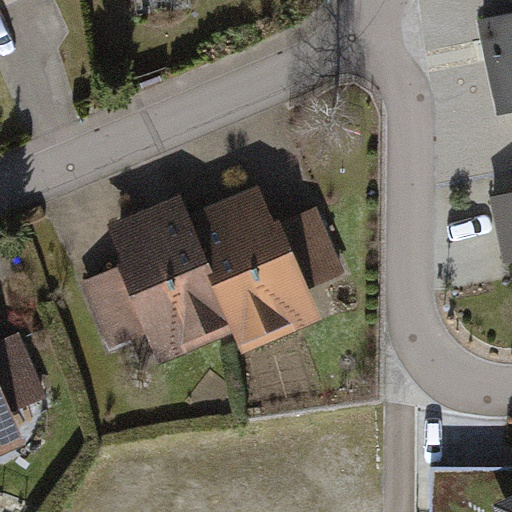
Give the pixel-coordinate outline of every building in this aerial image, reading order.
[(502,121),(511,119),(511,14),(490,18),(502,121)] [(208,271),(232,330),(240,347),(320,314),(306,282),(279,217),(278,214),(273,216),(257,179),(187,208),(212,270),(208,271)] [(511,185),(487,191),(502,255),(511,252),(511,185)] [(212,270),(187,208),(179,189),(103,220),(118,260),(148,329),(160,360),(232,330),(208,271),(212,270)] [(306,282),(343,267),(316,202),(279,217),(306,282)] [(78,277),(108,346),(148,329),(118,260),(78,277)] [(34,403),(7,337),(0,340),(0,416),(0,417),(34,403)] [(0,457),(15,452),(0,417),(0,416),(0,457)] [(498,511),(493,499),(511,491),(511,465),(432,463),(434,511),(498,511)] [(498,511),(511,511),(511,491),(493,499),(498,511)]
